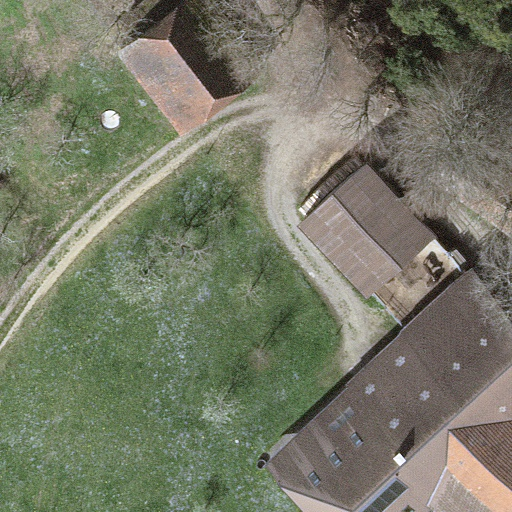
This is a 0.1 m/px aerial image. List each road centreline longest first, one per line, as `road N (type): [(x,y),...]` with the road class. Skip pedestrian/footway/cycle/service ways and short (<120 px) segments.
road 1 (track): [(511,283),(323,89),(282,162),(281,205),(321,277),(368,333)]
road 2 (track): [(0,334),(116,195),(216,124),(323,89)]
road 3 (track): [(225,0),(323,89)]
